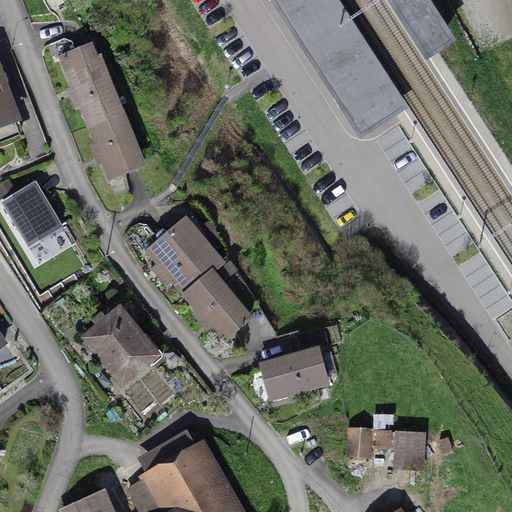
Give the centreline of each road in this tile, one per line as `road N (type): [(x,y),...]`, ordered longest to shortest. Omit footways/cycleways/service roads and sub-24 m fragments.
road 1 (residential): [(8,0),(65,156),(106,229),(295,472),(297,511)]
road 2 (residential): [(47,511),(73,414),(57,363),(0,275)]
